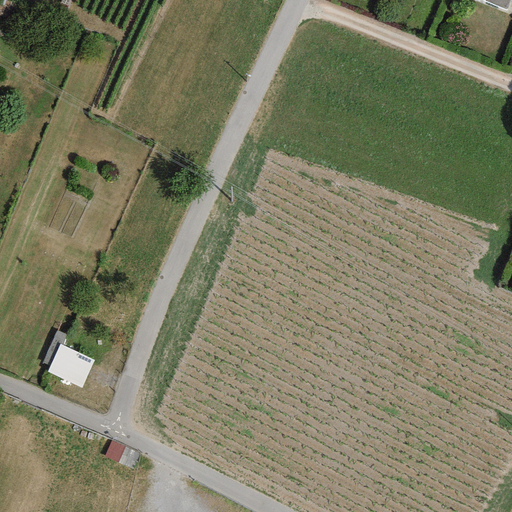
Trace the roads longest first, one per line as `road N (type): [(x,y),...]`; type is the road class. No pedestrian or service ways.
road 1 (unclassified): [(117,435),(294,0)]
road 2 (unclassified): [(117,435),(267,511)]
road 3 (unclassified): [(0,390),(117,435)]
